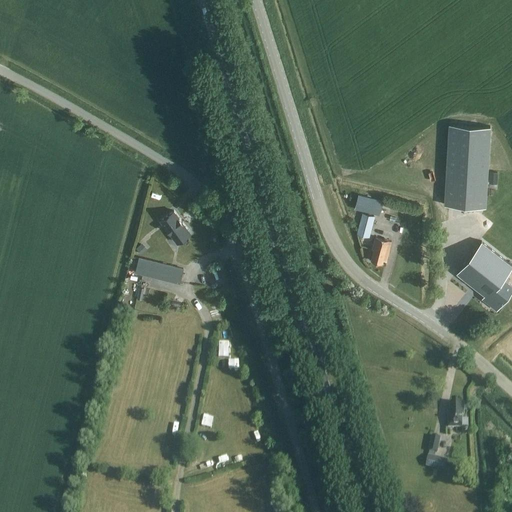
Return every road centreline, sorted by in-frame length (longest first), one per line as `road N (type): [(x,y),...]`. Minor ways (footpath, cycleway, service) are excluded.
road 1 (primary): [(361,511),(204,0)]
road 2 (tertiary): [(511,391),(361,278),(335,246),(255,0)]
road 3 (unclassified): [(239,250),(223,203),(0,69)]
road 4 (unclassified): [(239,250),(314,511)]
